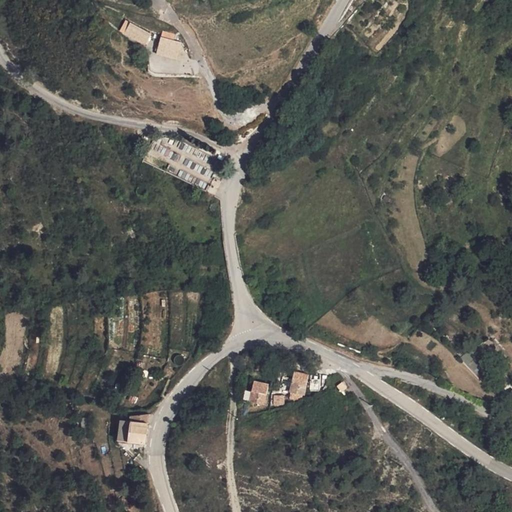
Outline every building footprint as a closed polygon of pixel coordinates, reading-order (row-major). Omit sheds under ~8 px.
[(152,34),(125,19),(119,31),(146,45),(152,34)] [(176,34),(162,31),(156,55),(177,60),(182,42),(174,40),(176,34)] [(167,171),(204,189),(207,182),(170,164),(167,171)] [(476,373),(485,366),(471,350),(462,358),(476,373)] [(304,390),(308,372),(295,370),(294,378),(292,388),(295,389),(304,390)] [(282,392),(294,394),(295,389),(292,388),(294,378),(284,377),(282,392)] [(264,404),(266,404),(269,384),(255,382),(255,388),(254,393),(254,402),(264,404)] [(253,406),(254,402),(254,393),(245,392),(245,405),(253,406)] [(273,404),(283,405),(284,396),(273,395),(273,404)] [(118,420),(117,437),(126,439),(126,438),(128,421),(118,420)] [(144,440),(146,422),(128,421),(126,438),(144,440)]
